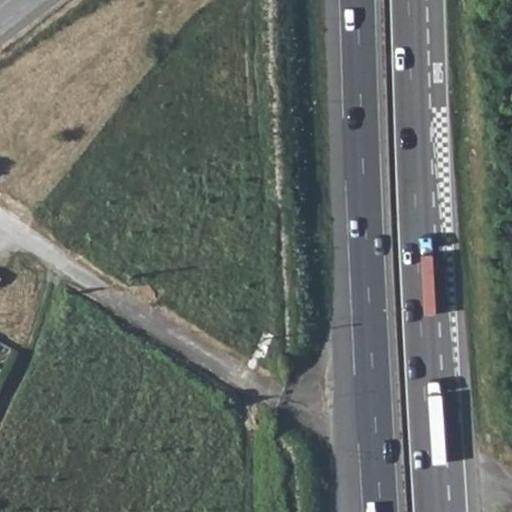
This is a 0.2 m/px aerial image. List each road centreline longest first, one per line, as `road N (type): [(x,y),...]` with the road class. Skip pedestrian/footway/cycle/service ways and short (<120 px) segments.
road 1 (trunk): [(433,511),(410,0)]
road 2 (trunk): [(358,0),(381,511)]
